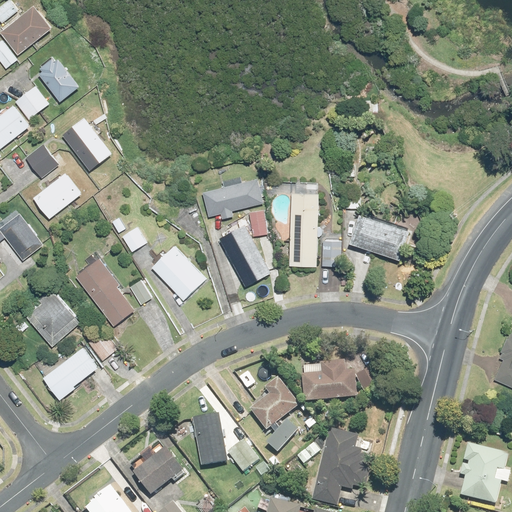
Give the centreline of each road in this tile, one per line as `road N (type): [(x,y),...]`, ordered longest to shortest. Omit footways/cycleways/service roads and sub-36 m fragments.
road 1 (residential): [(446,339),(339,320),(237,338),(177,368),(54,465)]
road 2 (tertiary): [(446,339),(405,511)]
road 3 (tertiary): [(511,212),(472,263),(446,339)]
